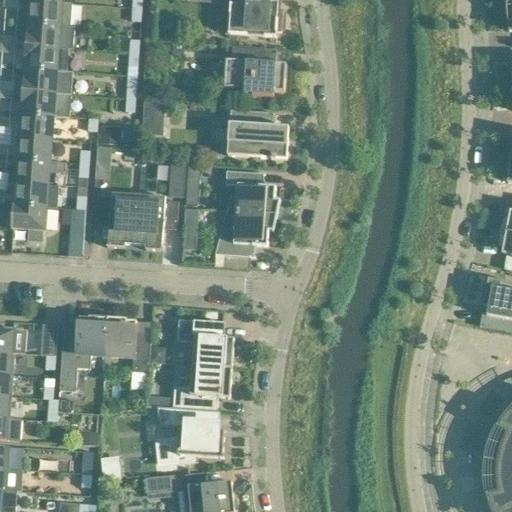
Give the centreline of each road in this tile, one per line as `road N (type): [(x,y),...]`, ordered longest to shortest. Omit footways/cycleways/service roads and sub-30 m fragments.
road 1 (residential): [(420,511),(416,384),(460,208),(468,138),(465,0)]
road 2 (residential): [(323,0),(332,150),(294,293)]
road 3 (residential): [(294,293),(0,272)]
road 4 (residential): [(294,293),(277,365),(279,511)]
